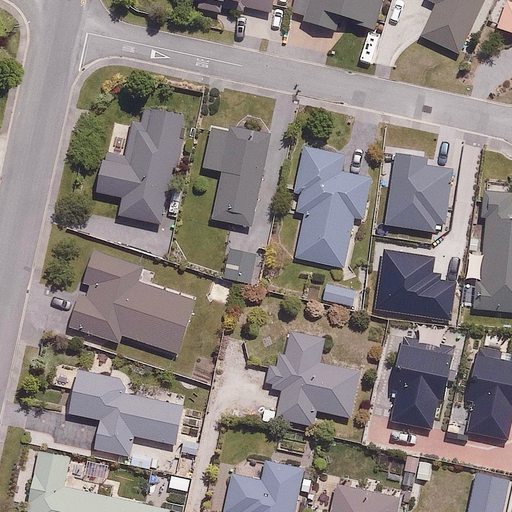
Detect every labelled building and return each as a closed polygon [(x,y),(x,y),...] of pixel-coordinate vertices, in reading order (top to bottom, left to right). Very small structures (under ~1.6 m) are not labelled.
[(226,0),(246,4),(245,8),(274,14),(276,0),(226,0)] [(305,13),(303,21),(341,31),(343,21),(380,30),(387,0),(296,0),(294,11),(305,13)] [(483,0),(425,0),(438,5),(424,37),(461,53),(483,0)] [(511,0),(508,0),(500,24),(511,28),(511,0)] [(159,223),(185,114),(141,103),(136,122),(118,117),(101,190),(120,195),(116,213),(159,223)] [(213,121),(203,168),(222,172),(212,217),(250,225),(269,133),(213,121)] [(343,265),(355,217),(366,219),(377,177),(345,169),(349,153),(304,142),(286,210),(303,214),(293,252),(343,265)] [(472,254),(487,254),(486,285),(476,285),(476,308),(511,308),(511,188),(484,188),(483,225),(487,225),(487,238),(473,238),(472,254)] [(257,279),(264,249),(227,240),(219,270),(257,279)] [(89,248),(63,341),(102,351),(105,338),(124,343),(126,335),(181,350),(197,293),(143,279),(147,264),(89,248)] [(329,281),(324,298),(354,308),(359,290),(329,281)] [(278,420),(314,424),(316,410),(352,415),(358,367),(322,362),(325,335),(289,330),(285,359),(274,358),(270,391),(281,392),(278,420)] [(440,404),(446,405),(458,355),(406,342),(393,392),(401,394),(393,425),(433,435),(440,404)] [(186,404),(126,389),(125,380),(110,371),(112,357),(93,354),(90,370),(86,371),(60,364),(54,386),(68,389),(63,410),(97,418),(102,424),(96,447),(130,456),(136,433),(176,443),(186,404)] [(173,511),(175,506),(98,490),(103,466),(77,461),(78,454),(40,447),(26,511),(173,511)] [(256,475),(235,470),(227,511),(231,511),(294,511),(303,471),(258,462),(256,475)] [(333,511),(397,511),(400,498),(340,485),(333,511)]
